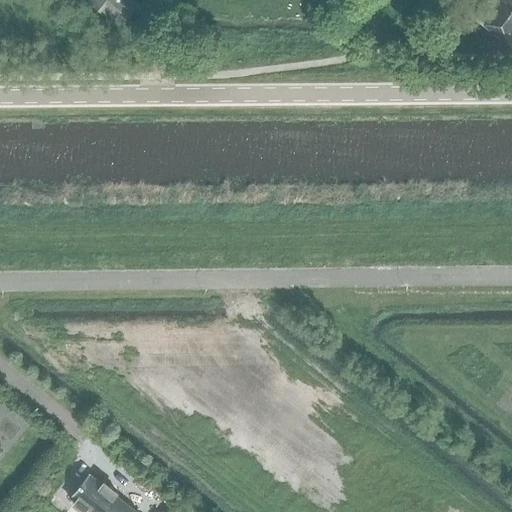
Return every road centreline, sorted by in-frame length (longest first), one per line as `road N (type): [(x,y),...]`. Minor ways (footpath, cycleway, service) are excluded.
road 1 (tertiary): [(511,95),(0,98)]
road 2 (unclassified): [(511,274),(0,275)]
